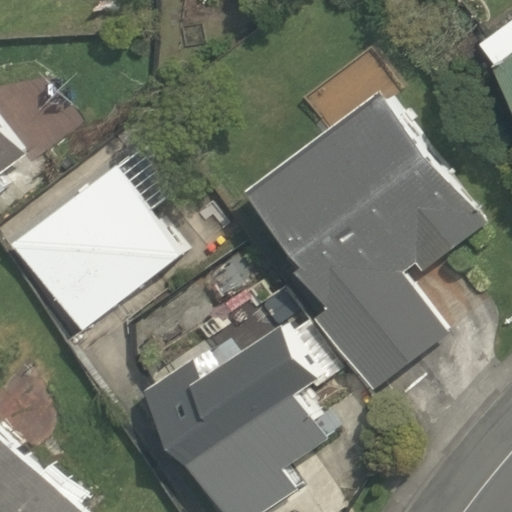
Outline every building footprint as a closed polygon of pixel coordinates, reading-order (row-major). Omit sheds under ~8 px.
[(511,16),(487,36),(511,69),(511,16)] [(491,218),(387,74),(252,171),(335,286),(314,302),(373,384),(457,323),(419,270),(491,218)] [(0,204),(23,187),(14,175),(44,152),(0,94),(0,204)] [(191,245),(121,152),(14,232),(85,326),(191,245)] [(336,370),(289,299),(217,346),(211,337),(149,376),(235,511),(260,511),(304,484),(289,460),(336,430),(308,388),(336,370)] [(0,511),(106,511),(3,410),(0,412),(0,511)]
